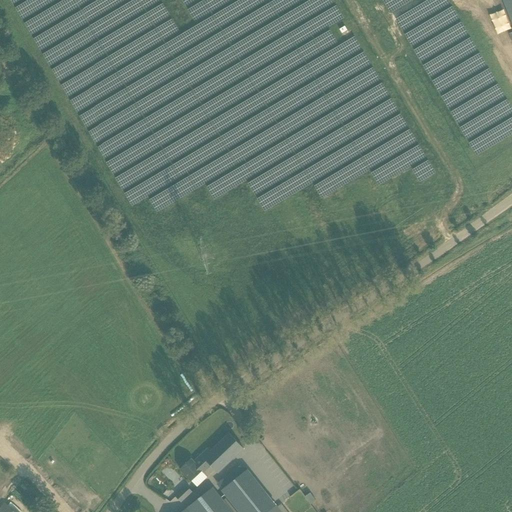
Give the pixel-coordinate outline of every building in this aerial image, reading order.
[(511,0),(503,0),(511,22),(511,32),(510,33),(511,39),(511,0)] [(243,448),(236,441),(229,434),(211,452),(208,448),(193,462),(191,459),(180,469),(191,481),(199,474),(201,476),(211,466),(217,473),(243,448)] [(165,479),(173,475),(169,468),(161,471),(165,479)] [(281,511),(276,505),(248,469),(221,490),(238,511),(281,511)] [(232,511),(213,487),(181,511),(232,511)] [(180,490),(174,496),(180,502),(186,497),(180,490)] [(304,496),(309,504),(314,501),(309,493),(304,496)] [(20,511),(10,503),(7,506),(4,503),(0,507),(0,511),(20,511)]
